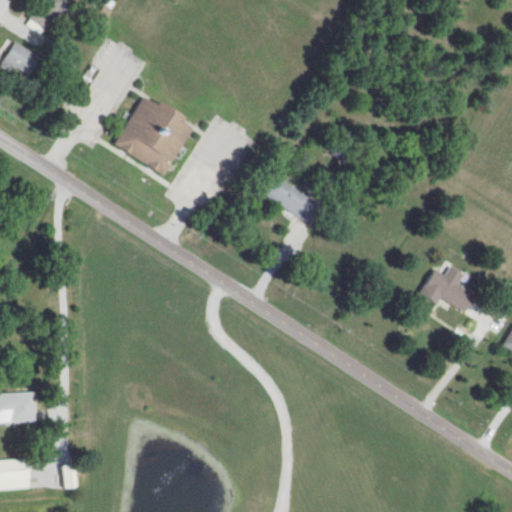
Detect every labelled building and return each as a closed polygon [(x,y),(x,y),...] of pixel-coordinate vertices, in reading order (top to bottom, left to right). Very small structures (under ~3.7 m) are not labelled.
[(70,1),(69,0),(42,0),(31,18),(51,31),(70,1)] [(1,65),(26,82),(41,59),(16,42),(1,65)] [(170,174),(196,120),(143,94),(117,148),(170,174)] [(272,175),(260,195),(310,224),(321,204),(272,175)] [(441,298),(467,313),(477,296),(458,285),(464,276),(449,267),(444,275),(434,269),(421,292),(438,302),(441,298)] [(511,328),(510,328),(500,347),(506,349),(505,351),(511,354),(511,328)] [(35,392),(0,393),(0,422),(35,421),(35,392)] [(0,459),(0,481),(4,482),(4,488),(31,488),(30,460),(0,459)]
